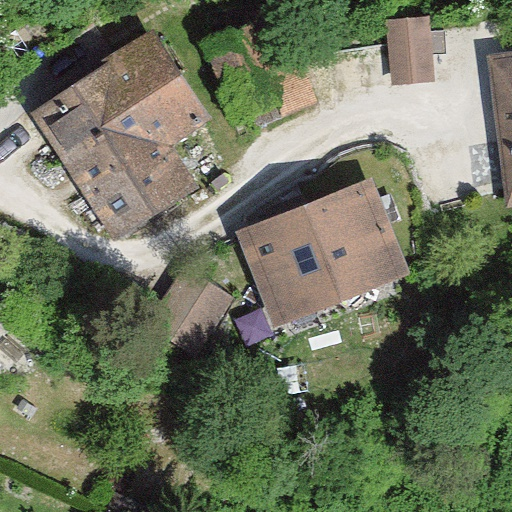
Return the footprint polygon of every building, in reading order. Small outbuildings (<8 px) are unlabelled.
[(425,29),(392,32),(398,87),(430,83),(425,29)] [(249,40),(209,55),(237,132),(310,106),(297,72),(265,84),(249,40)] [(150,51),(40,125),(117,238),(188,190),(162,153),(201,126),(150,51)] [(511,73),(498,75),(511,201),(511,73)] [(363,200),(247,243),(280,329),(396,285),(363,200)] [(224,304),(184,281),(155,332),(194,354),(224,304)]
